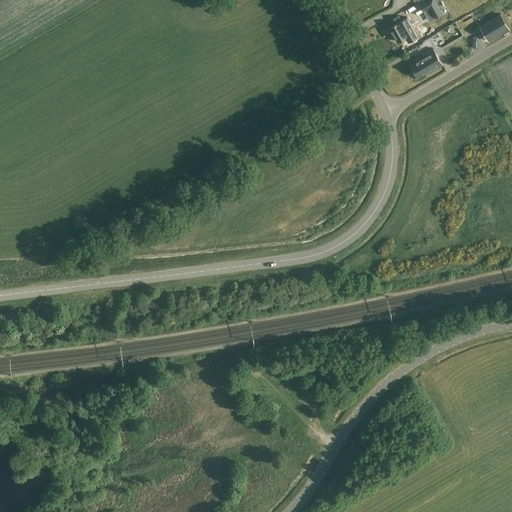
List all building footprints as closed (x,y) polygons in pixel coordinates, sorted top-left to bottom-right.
[(430,9),(435,18),(443,14),(435,0),(426,0),(420,4),(425,11),(430,9)] [(486,41),(508,28),(499,14),(478,26),(486,41)] [(404,20),(390,28),(398,42),(407,36),(403,29),(408,27),(404,20)] [(445,47),(451,56),(469,44),(464,36),(445,47)] [(428,73),(442,65),(433,49),(410,62),(412,65),(411,66),(417,77),(427,72),(428,73)]
